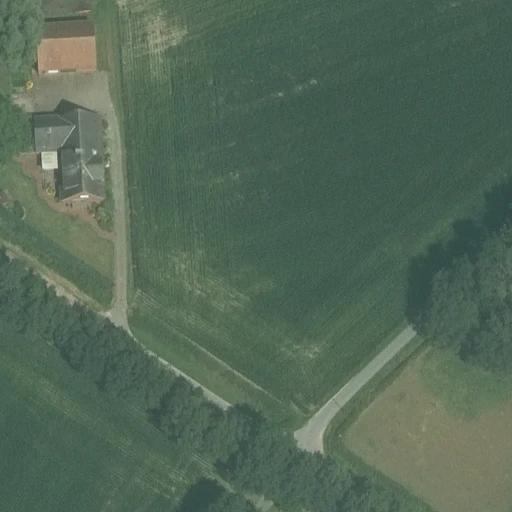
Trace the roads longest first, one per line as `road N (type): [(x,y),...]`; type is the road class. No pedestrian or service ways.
road 1 (unclassified): [(511,240),(294,451),(382,511)]
road 2 (track): [(120,329),(0,250)]
